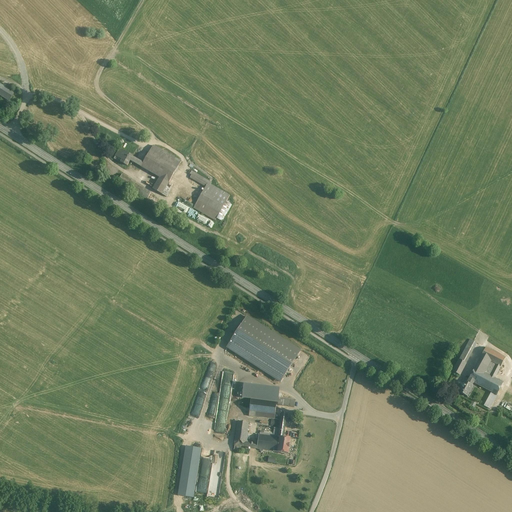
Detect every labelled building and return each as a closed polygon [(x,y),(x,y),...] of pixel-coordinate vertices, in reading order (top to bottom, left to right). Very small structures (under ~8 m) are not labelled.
[(14,93),(0,85),(0,84),(0,95),(9,101),(14,93)] [(181,163),(153,146),(143,164),(141,167),(159,178),(169,183),(169,184),(181,163)] [(133,157),(119,149),(115,156),(122,160),(120,163),(127,167),(130,161),(141,167),(143,164),(132,157),(133,157)] [(211,183),(193,173),(191,176),(189,179),(205,187),(208,183),(210,185),(211,183)] [(127,178),(122,175),(117,183),(123,186),(126,180),(127,178)] [(169,183),(159,178),(152,190),(162,195),(165,191),(169,184),(169,183)] [(139,187),(126,180),(123,186),(136,193),(139,187)] [(195,206),(194,209),(216,221),(230,196),(210,185),(208,183),(205,187),(195,206)] [(151,194),(139,187),(136,193),(147,200),(151,194)] [(195,206),(180,198),(178,202),(193,210),(194,209),(195,206)] [(300,351),(247,317),(227,348),(280,382),(300,351)] [(477,344),(470,340),(465,349),(472,352),(477,344)] [(490,376),(475,368),(468,380),(473,383),(497,395),(503,383),(495,379),(505,358),(486,348),(481,357),(496,365),(490,376)] [(470,356),(463,353),(459,360),(466,364),(470,356)] [(496,365),(481,357),(475,368),(490,376),(496,365)] [(459,360),(453,372),(460,376),(466,364),(459,360)] [(467,383),(463,381),(458,392),(467,397),(473,386),(472,386),(473,383),(468,380),(467,383)] [(224,433),(229,404),(233,405),(234,395),(221,392),(219,405),(211,403),(210,407),(209,407),(209,411),(214,411),(213,417),(206,416),(204,427),(216,429),(215,434),(224,435),(224,433)] [(277,403),(251,399),(249,416),(259,417),(275,419),(277,403)] [(287,414),(282,413),(279,429),(278,437),(280,438),(284,438),(287,414)] [(275,419),(259,417),(258,425),(261,425),(274,427),(274,428),(278,429),(279,420),(275,419)] [(249,424),(237,422),(236,431),(248,433),(249,424)] [(274,427),(261,425),(260,432),(274,434),(274,428),(274,427)] [(248,433),(236,431),(234,446),(244,447),(246,447),(246,442),(248,443),(249,433),(248,433)] [(273,437),(259,435),(258,444),(257,449),(260,449),(260,451),(263,452),(263,450),(278,452),(280,438),(273,437)] [(284,438),(280,438),(278,452),(278,453),(289,454),(291,439),(284,438)] [(177,495),(193,497),(200,448),(184,446),(177,495)]
